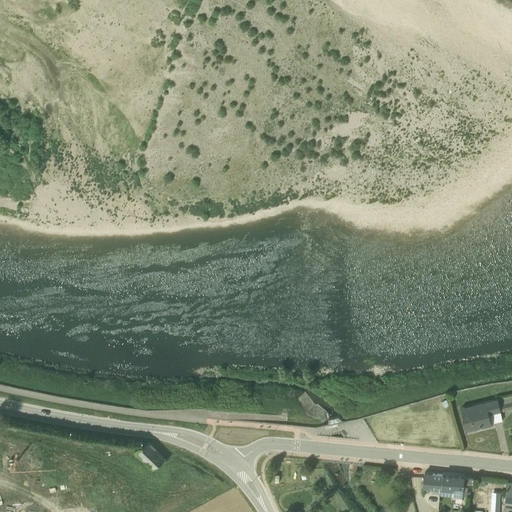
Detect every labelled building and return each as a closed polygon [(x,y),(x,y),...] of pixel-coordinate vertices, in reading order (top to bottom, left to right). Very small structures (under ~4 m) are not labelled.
[(511,391),(496,396),(500,407),(511,403),(511,391)] [(460,404),(466,427),(491,421),(491,420),(502,417),(500,407),(496,396),(460,404)] [(149,438),(136,446),(153,463),(166,455),(149,438)] [(467,483),(476,483),(473,475),(424,469),(423,483),(432,484),(431,490),(454,492),(454,491),(462,492),(462,491),(467,491),(467,483)] [(492,511),(499,511),(502,489),(495,488),(492,511)]
